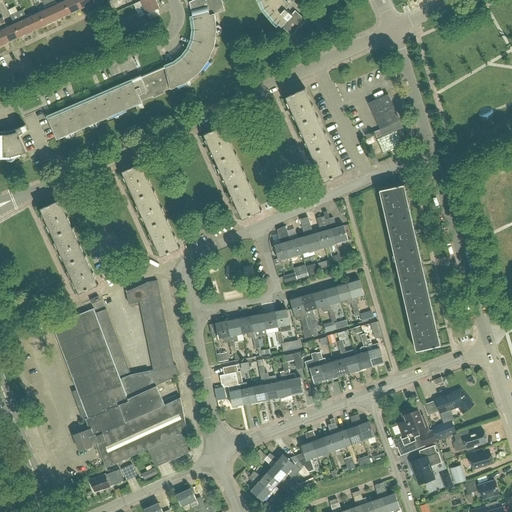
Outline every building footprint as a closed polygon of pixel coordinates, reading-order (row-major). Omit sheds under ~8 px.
[(45,25),(57,19),(48,0),(41,0),(45,7),(46,9),(39,12),(45,25)] [(205,0),(206,0),(205,0),(193,0),(189,2),(194,19),(195,30),(193,40),(189,50),(183,58),(175,64),(165,68),(142,78),(140,74),(131,78),(133,82),(48,119),(56,137),(57,140),(142,103),(142,101),(153,96),(153,98),(165,93),(164,91),(170,89),(171,89),(186,83),(199,73),(208,61),(215,46),(217,30),(215,14),(219,12),(225,11),(223,5),(221,0),(205,0)] [(70,14),(64,1),(57,4),(56,2),(55,0),(48,0),(57,19),(70,14)] [(78,0),(65,0),(64,1),(70,14),(82,8),(78,0)] [(142,0),(141,1),(144,8),(142,9),(144,14),(159,8),(156,0),(142,0)] [(292,14),(286,9),(290,5),(290,4),(286,0),(260,0),(265,8),(275,20),(281,26),(292,36),(306,20),(295,11),(292,14)] [(111,6),(106,9),(109,15),(114,12),(111,6)] [(14,24),(20,36),(33,31),(26,16),(23,10),(11,16),(14,24)] [(33,31),(45,25),(39,12),(32,15),(31,13),(26,16),(33,31)] [(20,36),(14,24),(7,27),(3,17),(0,18),(0,25),(8,42),(20,36)] [(298,125),(318,116),(305,88),(285,97),(289,105),(293,114),(298,125)] [(376,139),(380,146),(383,153),(403,144),(396,130),(403,127),(403,126),(388,94),(368,102),(373,112),(380,129),(383,136),(376,139)] [(311,153),(330,144),(318,116),(298,125),(303,137),(305,142),(311,153)] [(22,126),(16,129),(7,131),(0,131),(0,156),(11,156),(27,152),(19,134),(28,130),(25,125),(22,126)] [(216,162),(236,153),(223,125),(203,134),(204,134),(209,146),(211,151),(216,162)] [(330,144),(311,153),(316,166),(318,170),(323,181),(343,172),(330,144)] [(229,190),(249,181),(236,153),(216,162),(222,174),(224,179),(229,190)] [(135,199),(154,190),(141,162),(122,171),(127,183),(129,188),(135,199)] [(249,181),(229,190),(229,191),(237,207),(242,218),(262,209),(260,206),(249,181)] [(387,222),(410,216),(407,203),(407,199),(403,184),(395,186),(380,189),(387,222)] [(147,227),(167,218),(154,190),(135,199),(140,211),(142,216),(147,227)] [(53,236),(73,227),(60,199),(40,208),(46,220),(48,225),(53,236)] [(336,242),(329,218),(327,210),(323,212),(325,219),(325,221),(327,226),(328,226),(329,229),(320,231),(324,246),(336,242)] [(395,254),(418,248),(415,235),(414,231),(410,216),(387,222),(395,254)] [(329,218),(336,242),(348,239),(343,224),(335,227),(334,225),(335,224),(333,218),(333,217),(329,218)] [(167,218),(147,227),(153,239),(155,244),(160,255),(180,246),(177,240),(167,218)] [(324,246),(320,231),(312,234),(311,231),(312,231),(310,225),(310,223),(305,224),(313,249),(324,246)] [(301,253),(313,249),(305,224),(302,226),(302,227),(304,233),(305,233),(306,235),(297,238),(301,253)] [(290,256),(301,253),(297,238),(289,240),(288,238),(289,237),(287,232),(285,225),(281,227),(290,256)] [(66,264),(85,255),(73,227),(53,236),(56,244),(60,252),(66,264)] [(278,260),(290,256),(281,227),(278,228),(279,234),(281,240),(282,240),(283,242),(274,245),(278,260)] [(402,286),(425,280),(422,267),(421,263),(418,248),(395,254),(402,286)] [(85,255),(66,264),(71,275),(73,281),(79,293),(98,283),(95,277),(85,255)] [(319,269),(330,266),(329,265),(328,260),(317,263),(319,268),(319,269)] [(295,273),(297,279),(308,276),(306,269),(294,272),(295,273)] [(284,283),(297,279),(295,273),(283,276),(284,283)] [(353,309),(358,307),(357,303),(358,303),(356,296),(364,294),(359,279),(348,282),(353,302),(351,303),(353,309)] [(409,318),(432,313),(429,299),(428,295),(425,280),(402,286),(409,318)] [(139,302),(150,300),(149,294),(148,288),(146,282),(126,291),(129,304),(139,302)] [(347,304),(351,303),(353,302),(348,282),(336,286),(341,301),(346,299),(347,304)] [(328,309),(328,310),(330,315),(335,314),(333,309),(338,308),(340,301),(341,301),(336,286),(325,289),(330,309),(328,309)] [(323,312),(328,310),(328,309),(330,309),(325,289),(313,293),(318,307),(321,306),(323,312)] [(312,309),(318,307),(313,293),(302,296),(307,316),(305,316),(307,322),(312,321),(316,320),(312,309)] [(290,299),(294,314),(296,319),(300,318),(304,329),(306,329),(309,337),(313,336),(311,327),(313,327),(312,321),(307,322),(305,316),(307,316),(302,296),(290,299)] [(155,385),(128,398),(127,398),(94,308),(73,317),(52,325),(88,418),(85,419),(89,429),(75,435),(80,450),(97,444),(106,467),(147,448),(148,449),(187,431),(181,398),(164,405),(155,385)] [(98,319),(109,315),(107,309),(96,313),(98,319)] [(277,338),(282,337),(281,331),(289,329),(290,327),(290,324),(286,309),(275,311),(278,326),(279,331),(276,331),(277,338)] [(362,321),(373,318),(371,310),(360,314),(362,321)] [(266,328),(278,326),(275,311),(263,313),(266,328)] [(263,313),(251,316),(255,336),(252,336),(253,337),(254,342),(259,341),(258,336),(266,334),(265,329),(266,328),(263,313)] [(432,313),(409,318),(416,350),(433,346),(440,345),(436,331),(436,327),(432,313)] [(100,324),(111,320),(109,315),(98,319),(100,324)] [(252,336),(255,336),(251,316),(239,318),(242,333),(248,332),(249,337),(253,337),(252,336)] [(237,334),(242,333),(239,318),(227,320),(231,340),(229,341),(230,347),(235,346),(234,342),(238,341),(237,334)] [(102,330),(113,325),(111,320),(100,324),(102,330)] [(224,342),(229,341),(231,340),(227,320),(215,323),(217,333),(216,333),(217,338),(223,337),(224,342)] [(348,326),(346,320),(335,323),(336,329),(348,326)] [(335,323),(334,321),(331,321),(323,324),(325,332),(336,329),(335,323)] [(375,338),(382,336),(378,321),(370,323),(375,338)] [(104,335),(115,331),(113,325),(102,330),(104,335)] [(106,340),(117,336),(115,331),(104,335),(106,340)] [(108,346),(118,341),(117,336),(106,340),(108,346)] [(372,365),(384,362),(379,347),(374,349),(372,342),(371,342),(370,338),(367,339),(362,340),(364,346),(366,346),(372,365)] [(110,351),(120,347),(118,341),(108,346),(110,351)] [(284,343),(282,343),(284,351),(292,350),(290,341),(284,343)] [(316,354),(321,353),(319,346),(314,348),(316,352),(312,354),(313,359),(305,362),(308,370),(310,370),(314,382),(326,379),(320,359),(318,360),(316,354)] [(360,369),(356,354),(355,349),(345,352),(344,346),(339,347),(341,353),(343,352),(344,357),(349,372),(360,369)] [(360,369),(372,365),(366,346),(364,346),(362,347),(361,348),(362,352),(356,354),(360,369)] [(112,356),(122,352),(120,347),(110,351),(112,356)] [(224,349),(214,351),(216,359),(226,357),(224,349)] [(114,362),(124,358),(122,352),(112,356),(114,362)] [(297,370),(304,368),(300,352),(293,354),(297,370)] [(337,375),(333,361),(326,363),(324,358),(322,358),(321,353),(316,354),(318,360),(320,359),(326,379),(337,375)] [(337,375),(349,372),(344,357),(333,361),(337,375)] [(116,367),(126,363),(124,358),(114,362),(116,367)] [(128,398),(155,385),(180,374),(176,365),(174,365),(173,359),(162,361),(163,367),(153,369),(130,374),(120,378),(128,398)] [(118,372),(128,368),(126,363),(116,367),(118,372)] [(224,374),(220,375),(222,384),(223,384),(224,386),(228,385),(229,391),(228,391),(229,396),(230,396),(232,406),(244,403),(241,388),(240,383),(238,384),(236,378),(241,377),(240,371),(238,371),(236,364),(223,367),(224,374)] [(264,366),(259,367),(260,373),(261,379),(264,379),(265,384),(268,399),(280,396),(276,381),(275,376),(269,377),(266,378),(265,373),(264,366)] [(120,378),(130,374),(128,368),(118,372),(120,378)] [(289,368),(283,368),(284,374),(285,375),(287,374),(288,379),(291,394),(303,392),(300,377),(295,378),(294,373),(290,374),(289,368)] [(281,380),(276,381),(280,396),(291,394),(288,379),(287,374),(285,375),(284,374),(280,374),(281,380)] [(430,381),(432,386),(439,382),(436,378),(430,381)] [(242,383),(240,383),(241,388),(244,403),(256,401),(253,386),(247,387),(246,382),(242,383)] [(265,384),(253,386),(256,401),(268,399),(265,384)] [(223,388),(214,389),(216,401),(226,400),(223,388)] [(435,399),(439,412),(442,418),(443,417),(445,422),(434,427),(438,439),(456,432),(452,421),(454,420),(449,408),(448,408),(447,407),(457,403),(463,411),(463,412),(473,404),(473,403),(473,404),(460,389),(455,393),(454,392),(435,399)] [(431,401),(423,404),(427,414),(435,411),(431,401)] [(421,418),(418,409),(411,412),(410,410),(401,413),(404,421),(398,423),(403,435),(419,429),(421,434),(420,435),(424,445),(436,440),(432,430),(429,431),(423,417),(421,418)] [(363,440),(374,436),(369,421),(362,423),(358,414),(354,416),(363,440)] [(351,444),(363,440),(354,416),(350,417),(353,427),(346,429),(351,444)] [(351,444),(346,429),(340,431),(335,422),(331,424),(340,448),(351,444)] [(329,452),(340,448),(331,424),(328,425),(330,435),(323,437),(329,452)] [(473,445),(487,441),(484,430),(470,434),(468,429),(455,434),(459,449),(466,447),(467,450),(474,448),(473,445)] [(329,452),(323,437),(317,439),(313,430),(309,432),(317,456),(329,452)] [(187,431),(148,449),(156,467),(191,451),(187,431)] [(310,458),(317,456),(309,432),(305,433),(308,443),(301,445),(301,447),(300,448),(302,453),(296,455),(303,466),(308,472),(315,470),(310,458)] [(410,442),(408,436),(401,439),(400,437),(392,440),(395,446),(396,446),(400,455),(418,448),(415,440),(410,442)] [(431,466),(442,462),(438,452),(437,452),(434,445),(419,450),(421,458),(410,462),(418,484),(435,478),(431,466)] [(473,468),(494,462),(490,451),(476,455),(477,459),(471,461),(473,468)] [(303,466),(296,455),(288,458),(282,453),(278,459),(270,453),(267,456),(286,473),(290,469),(294,472),(299,467),(303,466)] [(279,482),(286,473),(267,456),(265,459),(272,466),(267,472),(279,482)] [(344,463),(347,470),(355,467),(352,460),(344,463)] [(449,479),(460,477),(458,463),(447,464),(449,479)] [(126,480),(137,476),(137,475),(132,464),(121,469),(126,480)] [(144,479),(156,474),(154,468),(141,474),(144,479)] [(124,481),(120,469),(106,475),(91,480),(91,482),(91,483),(92,487),(93,487),(95,492),(103,489),(103,490),(111,487),(110,486),(124,481)] [(279,482),(267,472),(262,477),(254,471),(251,474),(271,491),(279,482)] [(263,500),(271,491),(251,474),(249,477),(256,484),(251,490),(249,493),(254,497),(256,495),(263,500)] [(499,492),(495,479),(477,485),(475,480),(465,483),(468,493),(480,489),(483,498),(499,492)] [(451,481),(443,483),(446,490),(453,488),(451,481)] [(379,484),(388,511),(400,508),(395,493),(388,495),(382,483),(379,484)] [(375,511),(386,511),(388,511),(379,484),(375,485),(378,498),(372,501),(375,511)] [(197,501),(191,488),(177,495),(182,506),(190,502),(193,510),(194,509),(195,511),(206,511),(208,511),(202,499),(197,501)] [(375,511),(372,501),(365,503),(360,490),(356,492),(362,511),(375,511)] [(350,511),(362,511),(356,492),(352,493),(356,506),(349,509),(350,511)] [(350,511),(349,509),(342,511),(337,499),(333,500),(337,511),(350,511)] [(162,511),(158,503),(144,509),(145,511),(162,511)]
